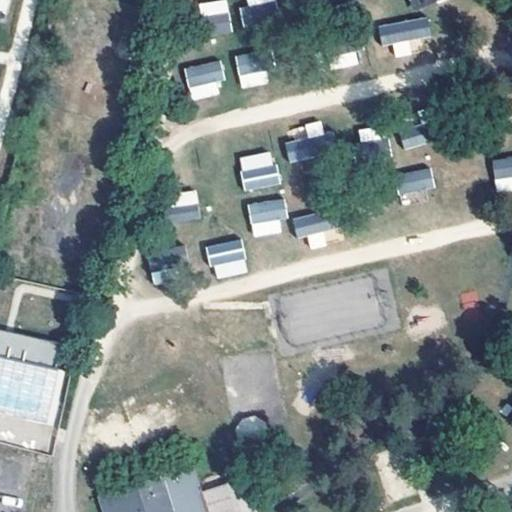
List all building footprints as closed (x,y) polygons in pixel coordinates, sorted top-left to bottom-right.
[(226,0),(220,0),(198,4),(203,36),(232,32),(226,0)] [(276,0),(241,0),(245,27),(279,22),(276,0)] [(379,43),(415,41),(415,42),(432,41),(430,19),(378,22),(379,43)] [(270,84),(266,50),(235,54),(240,88),(270,84)] [(183,69),(192,101),(227,91),(217,59),(183,69)] [(419,108),(418,126),(402,125),(401,146),(428,148),(430,108),(419,108)] [(321,120),(303,124),(306,138),(284,142),(288,162),(328,154),(321,120)] [(239,156),(243,190),(278,187),(274,152),(239,156)] [(511,156),(492,158),(495,192),(511,190),(511,156)] [(197,191),(164,194),(167,223),(200,219),(197,191)] [(287,232),(281,198),(247,204),(253,237),(287,232)] [(296,236),(329,230),(325,211),(293,218),(296,236)] [(241,239),(207,246),(214,280),(248,273),(241,239)] [(146,253),(152,284),(189,277),(182,246),(146,253)] [(53,366),(58,342),(0,330),(0,435),(8,437),(9,436),(37,442),(53,366)] [(260,416),(236,420),(239,435),(262,431),(260,416)] [(99,498),(103,511),(209,511),(196,468),(99,498)]
